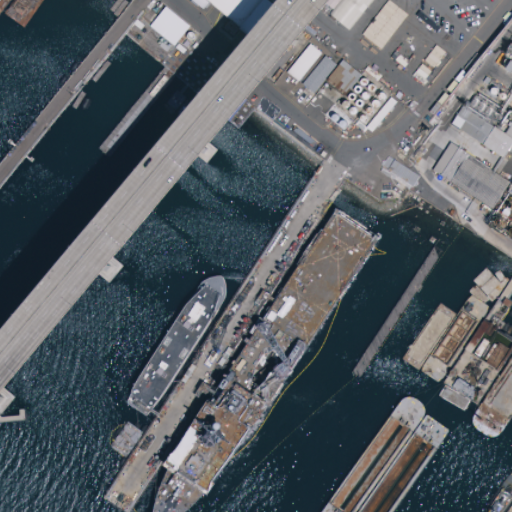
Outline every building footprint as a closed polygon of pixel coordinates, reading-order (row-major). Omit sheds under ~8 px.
[(261,0),(242,25),(209,0),(261,0)] [(375,0),(343,0),(331,17),(352,32),(375,0)] [(190,27),(166,7),(150,26),(174,46),(190,27)] [(439,46),(448,35),(420,12),(411,23),(439,46)] [(360,53),(385,22),(376,15),(351,46),(360,53)] [(373,62),(397,34),(389,27),(365,54),(373,62)] [(425,50),(413,41),(389,72),(400,81),(425,50)] [(297,81),(324,57),(313,46),(287,70),(297,81)] [(434,60),(428,55),(404,82),(409,87),(434,60)] [(337,66),(326,57),(303,85),(314,94),(337,66)] [(441,65),(434,61),(414,90),(421,94),(441,65)] [(493,128),(510,139),(511,136),(511,159),(508,164),(493,154),(455,127),(461,117),(466,110),(476,117),(493,128)] [(511,192),(498,215),(445,181),(447,178),(462,153),(511,183),(511,192)]
